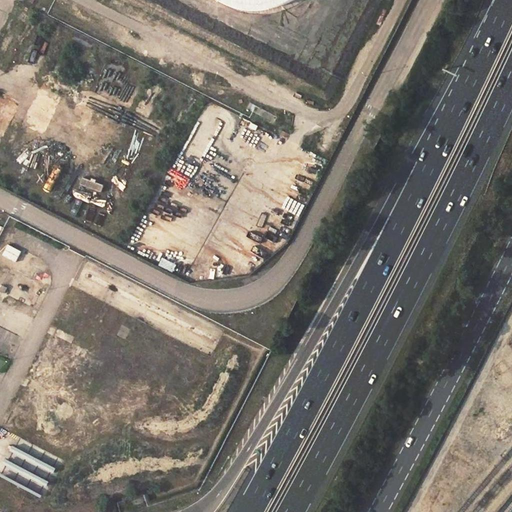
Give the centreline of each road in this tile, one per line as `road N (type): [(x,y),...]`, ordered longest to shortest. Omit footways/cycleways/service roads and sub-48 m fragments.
road 1 (unclassified): [(0,197),(204,302),(243,301),(306,247),(434,0)]
road 2 (motorway): [(291,511),(511,80)]
road 3 (motorway): [(435,153),(400,184),(247,451),(197,511)]
road 4 (motorway): [(435,153),(249,511)]
road 5 (secondary): [(511,255),(377,511)]
road 6 (motorway): [(509,0),(435,153)]
